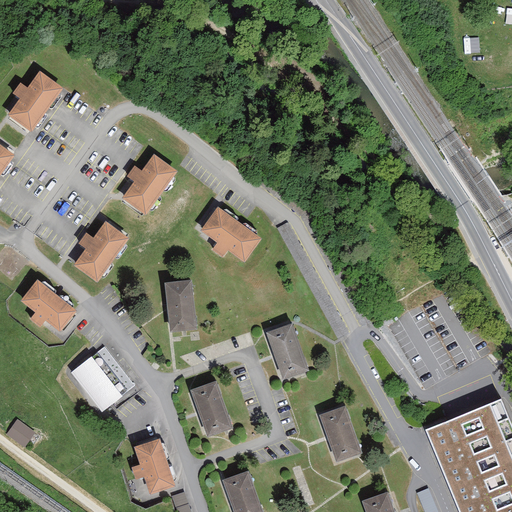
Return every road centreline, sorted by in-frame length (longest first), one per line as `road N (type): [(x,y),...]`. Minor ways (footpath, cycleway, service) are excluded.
road 1 (residential): [(19,246),(110,121),(132,105),(149,106),(297,216),(357,333)]
road 2 (track): [(497,270),(464,261),(446,227),(257,52),(177,6),(125,0)]
road 3 (residential): [(324,0),(472,220),(511,299)]
road 4 (residential): [(204,511),(157,381),(84,301),(19,246)]
road 5 (track): [(0,435),(105,511)]
